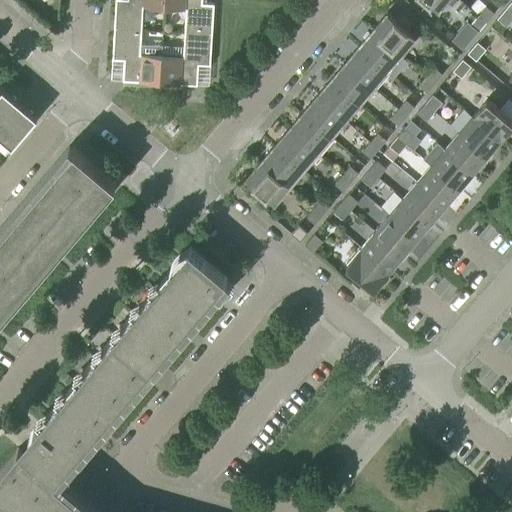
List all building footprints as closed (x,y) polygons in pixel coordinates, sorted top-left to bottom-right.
[(165,8),(164,0),(115,0),(114,29),(142,30),(143,7),(165,8)] [(202,0),(164,0),(165,8),(186,9),(185,33),(212,36),(214,4),(202,3),(202,0)] [(445,0),(425,0),(437,10),(445,0)] [(486,6),(478,15),(486,22),(494,13),(486,6)] [(511,19),(511,15),(505,9),(497,19),(506,26),(511,19)] [(387,13),(373,31),(400,54),(415,37),(387,13)] [(479,31),(486,22),(478,15),(470,24),(479,31)] [(142,30),(114,29),(112,59),(124,60),(123,81),(160,83),(162,55),(162,46),(141,45),(142,30)] [(400,54),(373,31),(359,47),(386,70),(400,54)] [(210,65),(212,36),(185,33),(183,56),(162,55),(160,83),(197,85),(199,65),(210,65)] [(468,53),(476,60),(486,49),(477,42),(468,53)] [(386,70),(359,47),(345,64),(372,87),(386,70)] [(461,78),(471,66),(463,59),(453,71),(461,78)] [(372,87),(345,64),(331,80),(358,103),(372,87)] [(434,67),(426,76),(434,83),(442,74),(434,67)] [(434,83),(426,76),(418,85),(427,92),(434,83)] [(358,103),(331,80),(317,97),(344,120),(358,103)] [(4,89),(0,92),(0,126),(20,103),(4,89)] [(433,94),(425,104),(434,111),(442,102),(433,94)] [(344,120),(317,97),(303,113),(330,136),(344,120)] [(511,119),(487,98),(473,116),(501,139),(511,126),(511,119)] [(406,100),(398,109),(406,116),(414,107),(406,100)] [(21,103),(20,103),(0,126),(0,149),(6,154),(37,117),(21,103)] [(434,111),(425,104),(417,113),(426,120),(434,111)] [(399,125),(406,116),(398,109),(390,118),(399,125)] [(330,136),(303,113),(289,129),(316,153),(330,136)] [(501,139),(473,116),(459,132),(487,156),(501,139)] [(405,127),(397,136),(406,144),(414,135),(405,127)] [(316,153),(289,129),(275,146),(302,169),(316,153)] [(487,156),(459,132),(445,149),(473,172),(487,156)] [(378,133),(370,142),(379,149),(386,140),(378,133)] [(398,153),(406,144),(397,136),(389,146),(398,153)] [(371,158),(379,149),(370,142),(362,151),(371,158)] [(473,172),(445,149),(437,142),(423,158),(431,165),(459,189),(473,172)] [(408,164),(417,154),(407,145),(398,156),(408,164)] [(288,186),(302,169),(275,146),(261,162),(288,186)] [(0,234),(0,308),(109,180),(110,179),(74,148),(0,234)] [(377,160),(369,169),(378,177),(386,168),(377,160)] [(288,186),(261,162),(246,180),(274,203),(288,186)] [(459,189),(431,165),(417,181),(445,205),(459,189)] [(350,166),(342,175),(351,182),(358,173),(350,166)] [(370,186),(378,177),(369,169),(361,179),(370,186)] [(351,182),(342,175),(335,184),(343,191),(351,182)] [(431,222),(445,205),(417,181),(403,198),(431,222)] [(351,190),(341,202),(350,210),(360,198),(351,190)] [(431,222),(403,198),(389,214),(417,238),(431,222)] [(322,199),(314,208),(323,215),(330,206),(322,199)] [(350,210),(341,202),(336,208),(345,216),(350,210)] [(315,224),(323,215),(314,208),(307,217),(315,224)] [(417,238),(389,214),(375,231),(403,255),(417,238)] [(299,224),(291,233),(300,241),(308,232),(299,224)] [(403,255),(375,231),(361,247),(389,271),(403,255)] [(305,245),(313,252),(323,241),(314,234),(305,245)] [(66,468),(171,344),(227,278),(190,246),(28,436),(44,455),(66,468)] [(389,271),(361,247),(346,265),(374,288),(389,271)] [(23,442),(18,448),(56,481),(61,474),(66,468),(44,455),(28,436),(23,442)] [(92,511),(56,481),(18,448),(0,469),(0,497),(17,511),(92,511)]
